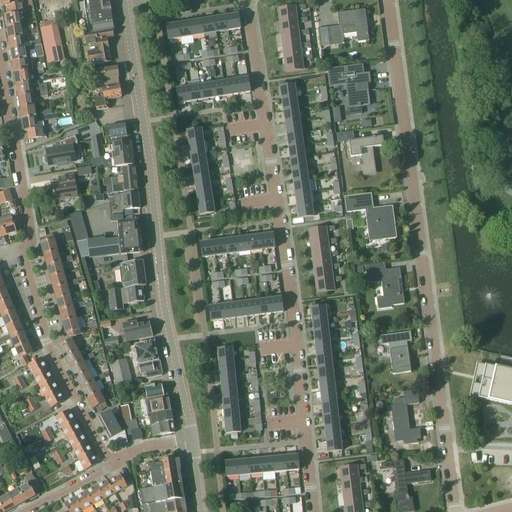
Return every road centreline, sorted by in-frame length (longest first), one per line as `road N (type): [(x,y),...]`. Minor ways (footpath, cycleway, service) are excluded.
road 1 (residential): [(312,511),(287,272),(245,0)]
road 2 (residential): [(454,511),(387,0)]
road 3 (tertiary): [(190,438),(161,297),(123,0)]
road 4 (residential): [(110,464),(46,343),(21,250)]
road 5 (residential): [(21,250),(29,241),(11,128)]
